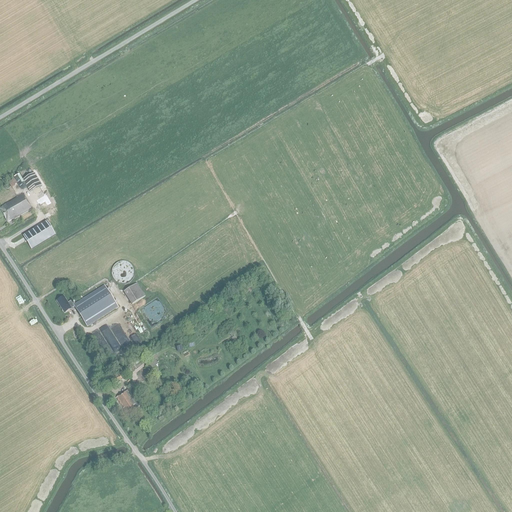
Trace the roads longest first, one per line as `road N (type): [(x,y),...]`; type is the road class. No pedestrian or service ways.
road 1 (unclassified): [(174,511),(0,244)]
road 2 (unclassified): [(0,117),(194,0)]
